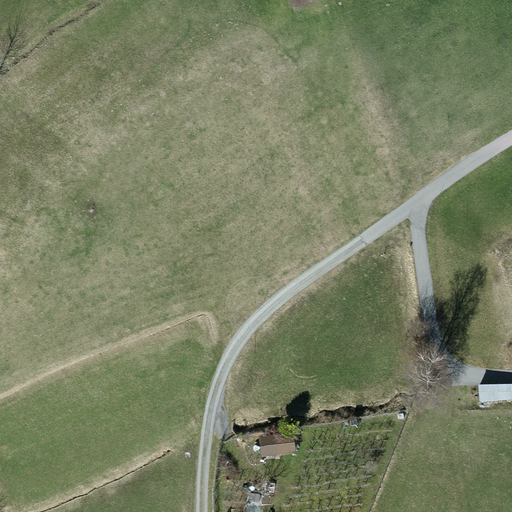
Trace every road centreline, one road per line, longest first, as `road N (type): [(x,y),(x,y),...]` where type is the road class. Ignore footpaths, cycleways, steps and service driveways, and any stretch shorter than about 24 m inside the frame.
road 1 (track): [(202,511),(201,448),(237,335),(273,299),(422,198)]
road 2 (track): [(422,198),(418,220),(441,354),(462,371),(511,377)]
